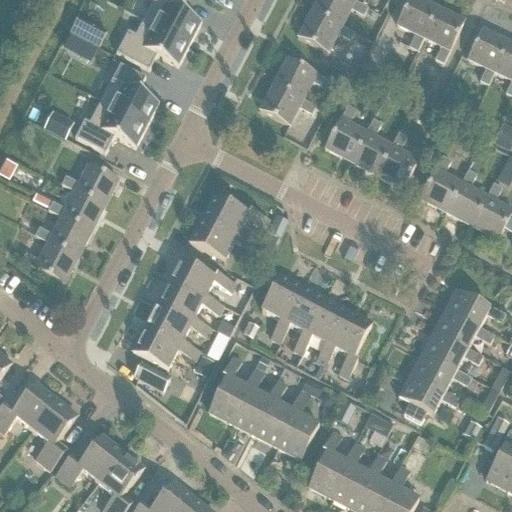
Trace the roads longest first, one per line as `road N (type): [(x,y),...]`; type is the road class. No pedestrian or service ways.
road 1 (unclassified): [(420,266),(186,142)]
road 2 (residential): [(267,511),(73,358)]
road 3 (unclassified): [(73,358),(186,142)]
road 4 (unclassified): [(186,142),(259,0)]
